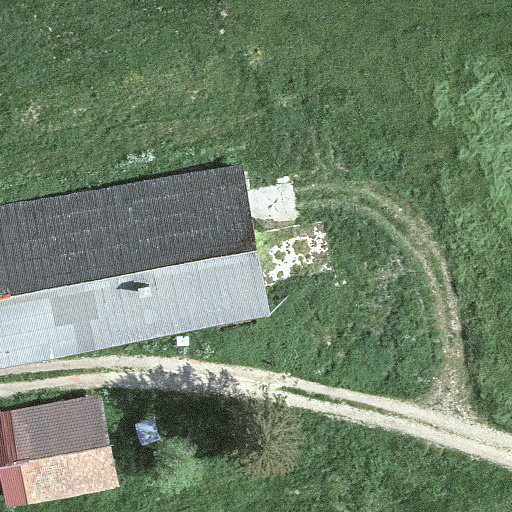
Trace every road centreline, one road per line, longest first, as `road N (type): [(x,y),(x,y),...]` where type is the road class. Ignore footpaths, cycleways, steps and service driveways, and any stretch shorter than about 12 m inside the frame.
road 1 (track): [(332,394),(64,371),(0,379)]
road 2 (track): [(332,394),(511,448)]
